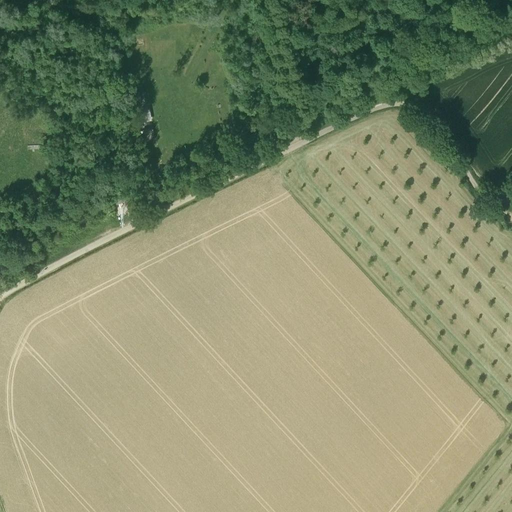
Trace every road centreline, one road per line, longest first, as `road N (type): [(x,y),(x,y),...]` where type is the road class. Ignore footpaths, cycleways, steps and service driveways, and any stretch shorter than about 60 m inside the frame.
road 1 (unclassified): [(0,294),(295,146)]
road 2 (track): [(295,146),(299,119),(268,0)]
